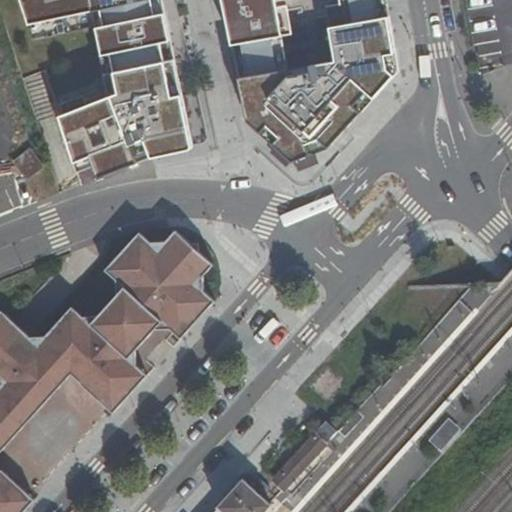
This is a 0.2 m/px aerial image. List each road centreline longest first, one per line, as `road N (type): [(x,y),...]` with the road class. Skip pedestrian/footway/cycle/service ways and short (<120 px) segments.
road 1 (tertiary): [(0,257),(155,197),(244,203)]
road 2 (residential): [(244,203),(199,0)]
road 3 (tertiary): [(303,238),(353,284),(442,184)]
road 4 (tertiary): [(396,140),(303,238)]
